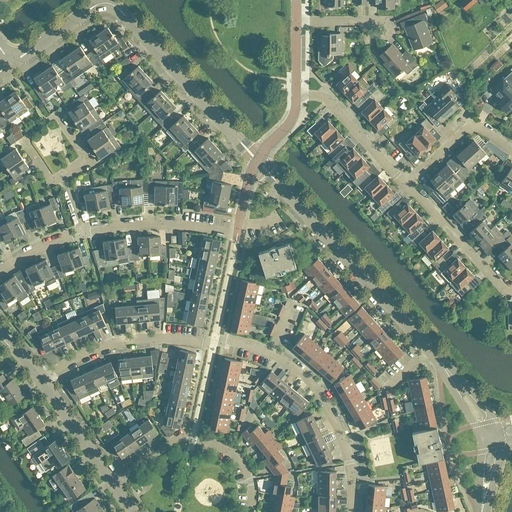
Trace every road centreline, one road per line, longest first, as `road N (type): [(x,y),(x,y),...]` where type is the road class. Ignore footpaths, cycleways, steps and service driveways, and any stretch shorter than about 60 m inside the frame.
road 1 (residential): [(351,511),(349,462),(325,403),(270,354),(221,338),(142,339),(87,354),(41,380)]
road 2 (tertiary): [(257,161),(118,6),(96,4),(10,63)]
road 3 (tertiary): [(437,356),(257,161)]
road 4 (residential): [(250,511),(244,463),(192,436),(113,481)]
road 5 (residential): [(240,222),(237,234),(164,224),(84,231)]
road 6 (residential): [(408,186),(327,100),(295,95)]
road 7 (residential): [(511,292),(408,186)]
road 8 (residential): [(511,149),(472,126),(408,186)]
road 9 (residential): [(113,481),(41,380)]
